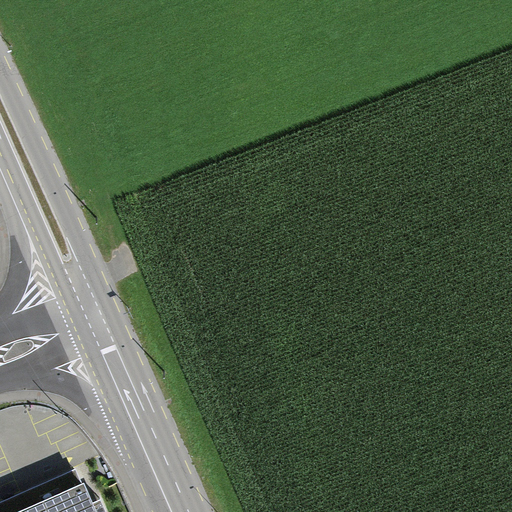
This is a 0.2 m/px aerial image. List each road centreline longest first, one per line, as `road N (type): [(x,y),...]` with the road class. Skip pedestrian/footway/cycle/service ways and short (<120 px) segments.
road 1 (primary): [(0,114),(96,312)]
road 2 (primary): [(96,312),(184,511)]
